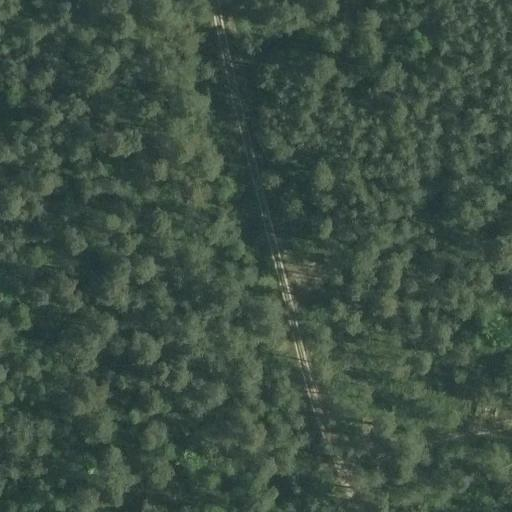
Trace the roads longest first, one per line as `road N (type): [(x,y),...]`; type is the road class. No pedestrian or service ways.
road 1 (track): [(215,0),(350,511)]
road 2 (track): [(335,458),(511,427)]
